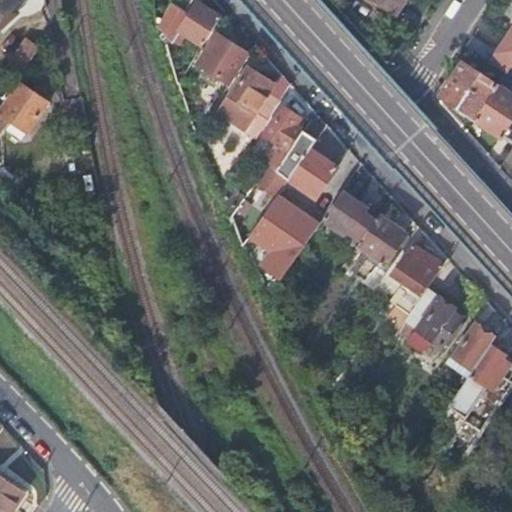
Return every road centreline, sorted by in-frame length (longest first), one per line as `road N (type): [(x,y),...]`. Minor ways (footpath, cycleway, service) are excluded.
road 1 (primary): [(511,257),(279,0)]
road 2 (residential): [(393,117),(368,155),(511,312)]
road 3 (residential): [(393,117),(285,0)]
road 4 (residential): [(511,194),(415,89)]
road 5 (residential): [(0,388),(83,475)]
